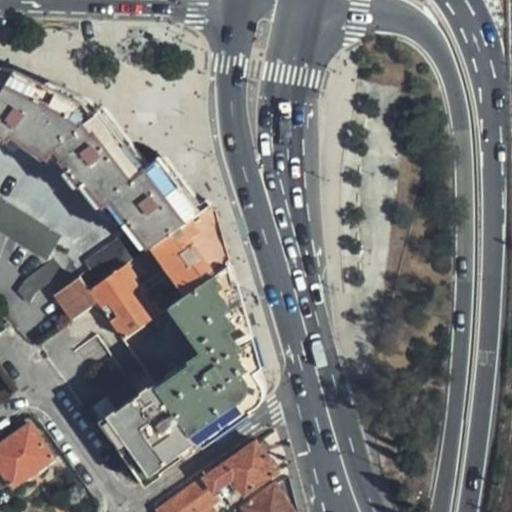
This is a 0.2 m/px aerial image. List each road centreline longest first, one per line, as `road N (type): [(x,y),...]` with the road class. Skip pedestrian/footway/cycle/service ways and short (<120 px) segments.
road 1 (trunk): [(302,1),(395,16),(422,29),(452,79),(466,251),(441,511)]
road 2 (trunk): [(464,511),(487,349),(494,126)]
road 3 (primary): [(238,0),(230,106),(238,151),(261,233),(309,344)]
road 4 (primary): [(309,344),(287,144),(292,37),(302,1)]
road 5 (residential): [(129,510),(275,408),(320,393)]
road 6 (residential): [(129,510),(41,392),(0,421)]
road 7 (trunk): [(494,126),(481,39),(462,0)]
